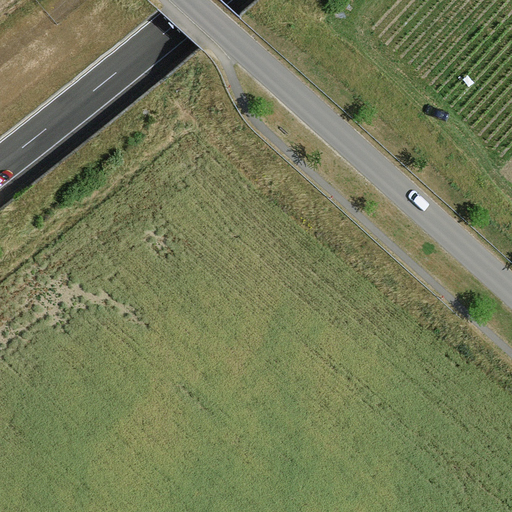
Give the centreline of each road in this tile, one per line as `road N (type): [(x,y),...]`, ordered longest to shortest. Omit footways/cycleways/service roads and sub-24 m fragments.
road 1 (tertiary): [(187,0),(511,290)]
road 2 (motorway): [(0,166),(205,0)]
road 3 (motorway): [(128,0),(0,101)]
